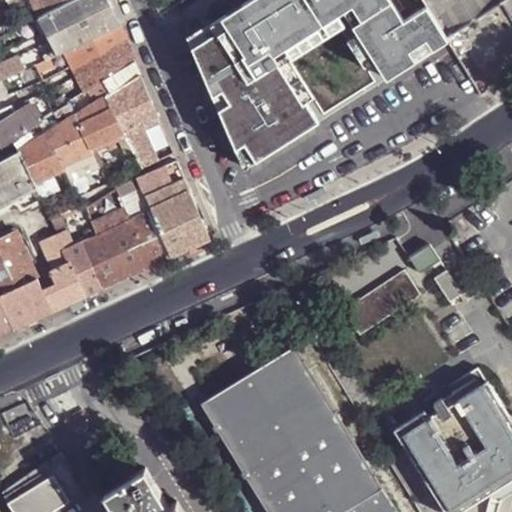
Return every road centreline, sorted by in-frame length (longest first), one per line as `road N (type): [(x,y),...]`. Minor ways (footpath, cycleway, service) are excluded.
road 1 (tertiary): [(248,262),(407,191),(511,123)]
road 2 (residential): [(135,0),(248,262)]
road 3 (tertiary): [(0,375),(248,262)]
